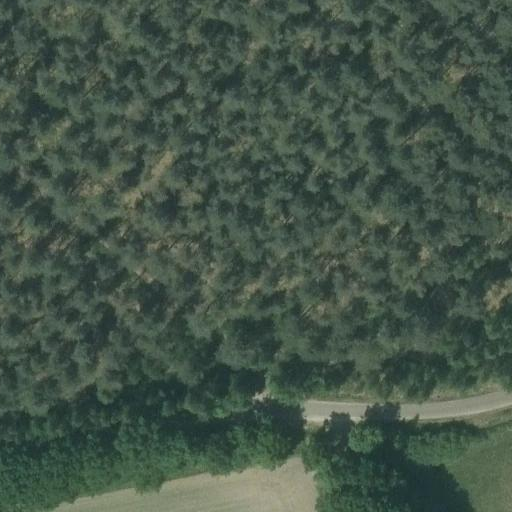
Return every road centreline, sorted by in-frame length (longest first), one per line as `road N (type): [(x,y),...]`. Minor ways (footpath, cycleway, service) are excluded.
road 1 (unclassified): [(0,459),(235,413),(458,411),(511,396)]
road 2 (track): [(0,153),(250,364),(288,407)]
